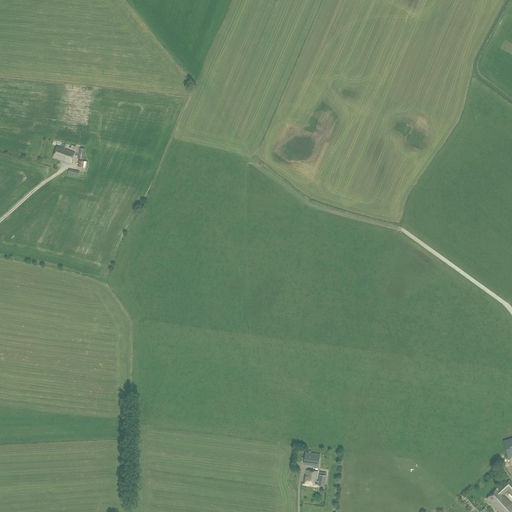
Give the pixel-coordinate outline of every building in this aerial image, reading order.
[(53,157),(71,164),(75,153),(65,149),(66,145),(63,144),(62,148),(57,146),(53,157)] [(88,160),(91,146),(81,144),(78,158),(88,160)] [(78,178),(80,172),(69,169),(68,175),(78,178)] [(320,454),(305,452),(304,463),(308,464),(308,463),(319,464),(320,454)] [(307,470),(305,484),(325,487),(326,476),(319,476),(318,482),(316,481),(318,472),(307,470)] [(491,503),(498,511),(511,511),(511,505),(503,495),(508,490),(511,494),(511,482),(510,481),(500,490),(498,488),(486,499),(490,503),(491,503)] [(466,496),(463,499),(471,511),(475,508),(466,496)]
